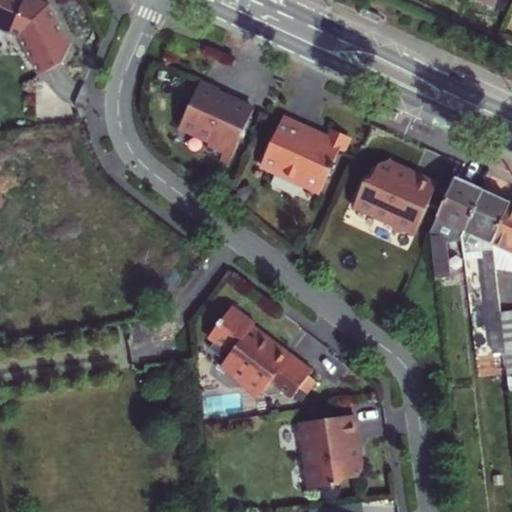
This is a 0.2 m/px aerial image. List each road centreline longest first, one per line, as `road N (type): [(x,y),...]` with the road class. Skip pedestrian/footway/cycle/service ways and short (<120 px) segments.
road 1 (residential): [(157,0),(119,86),(117,115),(128,146),(408,369),(432,511)]
road 2 (primary): [(196,0),(511,143)]
road 3 (primary): [(511,113),(266,0)]
